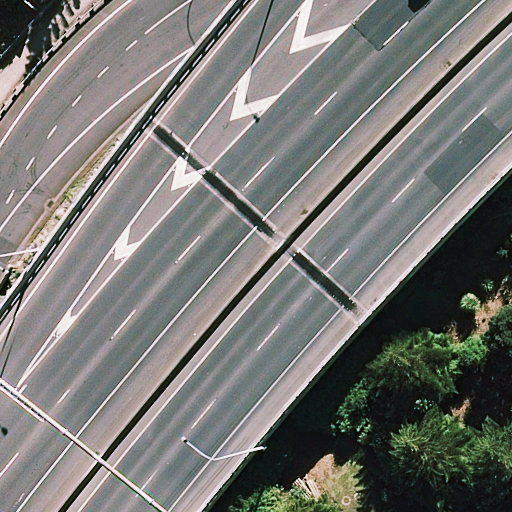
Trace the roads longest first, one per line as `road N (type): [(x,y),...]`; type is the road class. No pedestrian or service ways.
road 1 (trunk): [(0,508),(163,302),(456,0)]
road 2 (trunk): [(511,100),(305,313),(139,511)]
road 3 (trunk): [(0,409),(196,138),(309,0)]
road 4 (trunk): [(0,204),(57,119),(193,0)]
